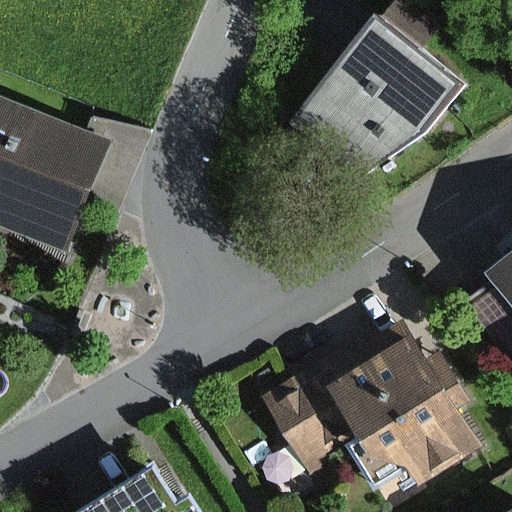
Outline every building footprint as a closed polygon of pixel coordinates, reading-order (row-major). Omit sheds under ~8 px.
[(455,89),(373,24),(300,115),(381,180),(455,89)] [(0,88),(0,220),(86,253),(130,138),(0,88)] [(511,258),(483,281),(511,317),(511,258)] [(412,317),(336,364),(378,430),(413,487),(488,441),(412,317)] [(378,430),(336,364),(275,402),(317,468),(378,430)] [(171,511),(165,511),(147,479),(86,511),(196,511),(191,501),(171,511)]
